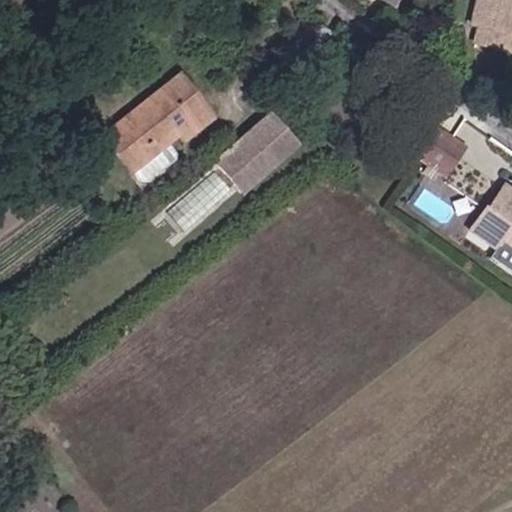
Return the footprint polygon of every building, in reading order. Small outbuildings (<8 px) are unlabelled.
[(377,0),(391,8),(393,0),(377,0)] [(511,21),(511,0),(475,0),(469,25),(477,27),(473,42),(511,51),(511,34),(509,34),(511,21)] [(59,33),(88,54),(100,38),(71,17),(59,33)] [(308,75),(331,34),(308,21),(286,62),(308,75)] [(129,120),(105,139),(129,171),(130,170),(164,144),(177,134),(182,141),(212,118),(180,75),(126,116),(129,120)] [(277,109),(218,160),(248,195),(307,144),(277,109)] [(102,135),(105,139),(129,120),(126,116),(102,135)] [(454,143),(436,131),(416,160),(428,168),(434,172),(454,143)] [(466,151),(454,143),(434,172),(438,175),(446,180),(466,151)] [(164,144),(130,170),(138,181),(145,182),(172,161),(172,154),(164,144)] [(434,172),(428,168),(422,177),(432,183),(438,175),(434,172)] [(511,191),(506,188),(492,213),(489,211),(474,235),(501,251),(504,246),(511,250),(511,191)]
